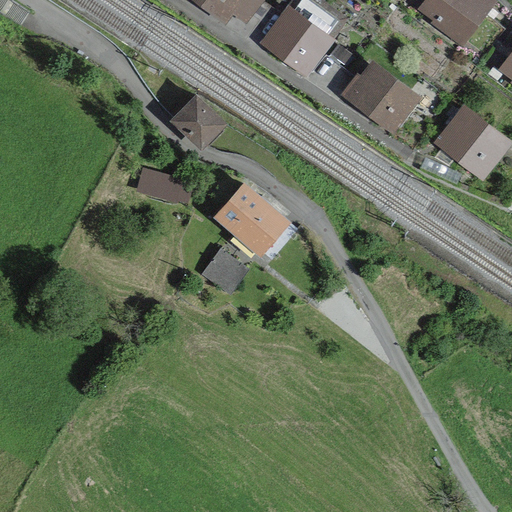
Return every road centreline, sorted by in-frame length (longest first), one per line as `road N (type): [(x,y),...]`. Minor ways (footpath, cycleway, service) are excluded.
road 1 (residential): [(34,0),(112,56),(173,136),(251,171),(304,217),(368,302),(487,511)]
road 2 (residential): [(409,155),(170,0)]
